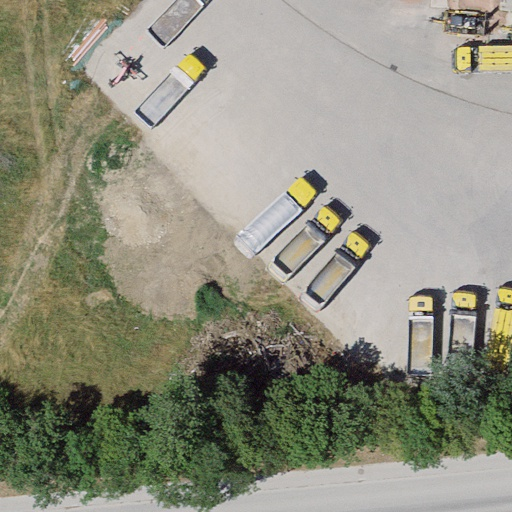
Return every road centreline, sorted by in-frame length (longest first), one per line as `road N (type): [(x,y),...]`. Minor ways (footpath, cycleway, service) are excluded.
road 1 (unknown): [(511,117),(410,56),(345,0)]
road 2 (unclassified): [(511,492),(314,511)]
